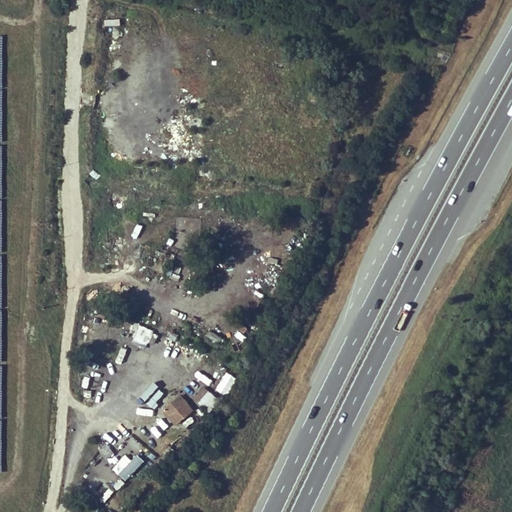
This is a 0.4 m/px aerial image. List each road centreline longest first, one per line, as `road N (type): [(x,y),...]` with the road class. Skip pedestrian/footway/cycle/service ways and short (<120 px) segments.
road 1 (motorway): [(511,44),(387,272),(271,511)]
road 2 (unclassified): [(50,511),(74,275),(79,0)]
road 3 (motorway): [(300,511),(511,98)]
